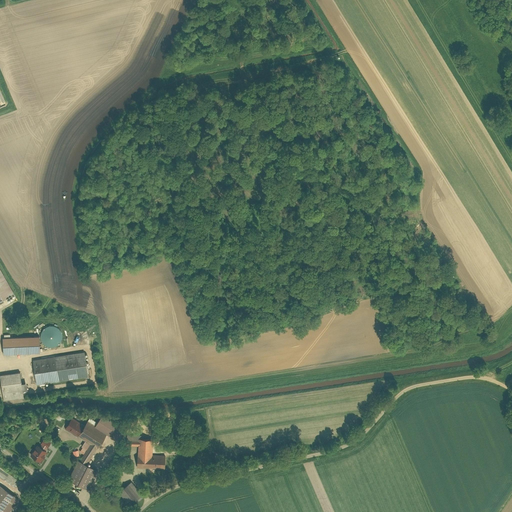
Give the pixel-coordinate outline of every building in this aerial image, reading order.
[(0,303),(16,294),(0,266),(0,303)] [(39,335),(2,337),(3,354),(40,352),(39,335)] [(85,352),(33,360),(37,386),(89,378),(85,352)] [(22,383),(21,371),(1,374),(5,400),(24,397),(24,391),(22,383)] [(104,414),(96,426),(117,439),(125,427),(104,414)] [(79,436),(87,425),(74,417),(67,428),(79,436)] [(107,434),(88,422),(87,425),(79,436),(87,440),(97,447),(99,448),(107,434)] [(140,435),(131,434),(130,445),(140,446),(140,438),(140,435)] [(154,438),(140,438),(140,446),(139,467),(166,467),(166,455),(154,455),(154,438)] [(97,447),(87,440),(83,446),(84,446),(81,451),(85,454),(81,459),(87,463),(97,447)] [(38,445),(32,456),(41,460),(46,450),(45,449),(47,446),(43,443),(41,447),(38,445)] [(100,470),(79,460),(70,479),(90,489),(100,470)] [(144,496),(133,481),(119,491),(130,506),(144,496)] [(8,511),(19,498),(0,484),(0,511),(8,511)]
